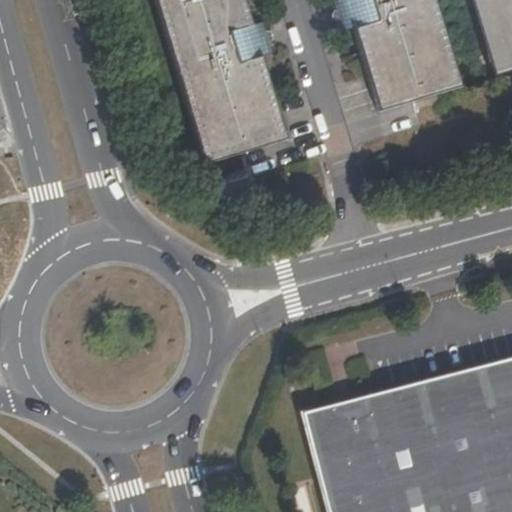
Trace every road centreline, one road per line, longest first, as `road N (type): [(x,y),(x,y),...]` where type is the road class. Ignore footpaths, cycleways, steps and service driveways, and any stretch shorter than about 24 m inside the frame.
road 1 (tertiary): [(136,244),(102,182),(51,0)]
road 2 (tertiary): [(0,15),(46,193),(49,264)]
road 3 (unclassified): [(511,229),(290,288)]
road 4 (unclassified): [(297,0),(346,161)]
